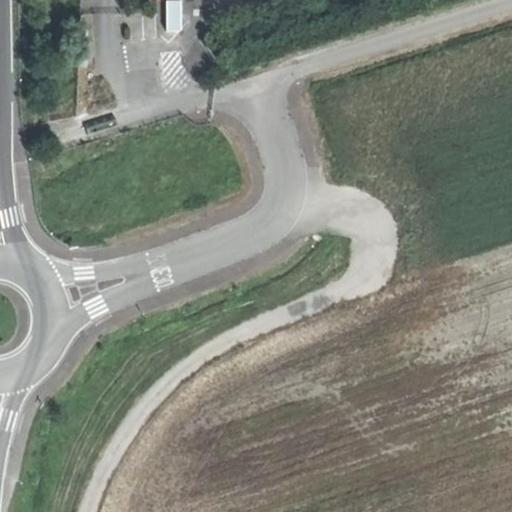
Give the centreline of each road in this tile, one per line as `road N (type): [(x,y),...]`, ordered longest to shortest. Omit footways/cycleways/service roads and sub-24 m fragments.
road 1 (unclassified): [(511,1),(256,84),(284,175),(283,208),(252,234),(150,271)]
road 2 (track): [(284,196),(363,211),(375,236),(348,276),(197,347),(124,411),(81,511)]
road 3 (secondary): [(15,272),(0,137)]
